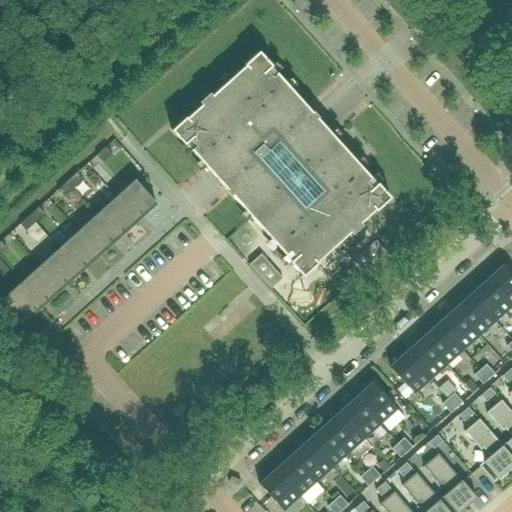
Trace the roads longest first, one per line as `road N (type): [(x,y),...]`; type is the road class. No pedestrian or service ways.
road 1 (residential): [(224,511),(199,484),(511,208)]
road 2 (residential): [(511,204),(330,0)]
